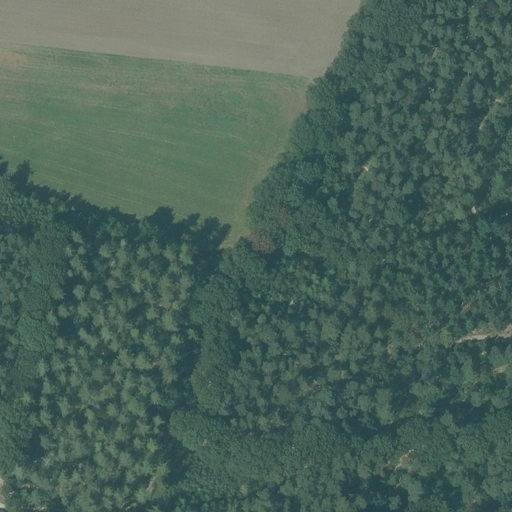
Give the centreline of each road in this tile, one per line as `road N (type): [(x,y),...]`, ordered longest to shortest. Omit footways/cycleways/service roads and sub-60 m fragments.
road 1 (unknown): [(0,481),(45,484),(72,465),(140,443),(242,439),(308,391),(469,339),(511,338)]
road 2 (track): [(511,428),(326,436),(277,458),(238,460),(195,438)]
road 3 (track): [(0,467),(38,315),(47,238)]
road 4 (track): [(165,441),(204,251)]
road 5 (track): [(248,268),(216,310),(216,374),(195,413),(195,438)]
